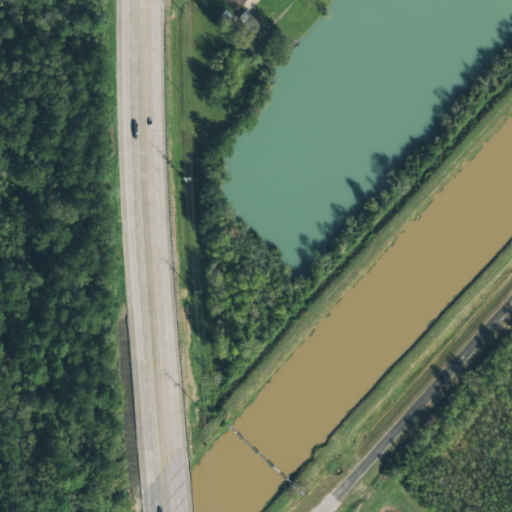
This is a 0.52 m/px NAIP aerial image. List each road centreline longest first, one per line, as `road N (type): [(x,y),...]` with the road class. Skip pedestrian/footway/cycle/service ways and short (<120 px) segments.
road 1 (secondary): [(132,0),(138,193),(165,483)]
road 2 (residential): [(325,511),(511,304)]
